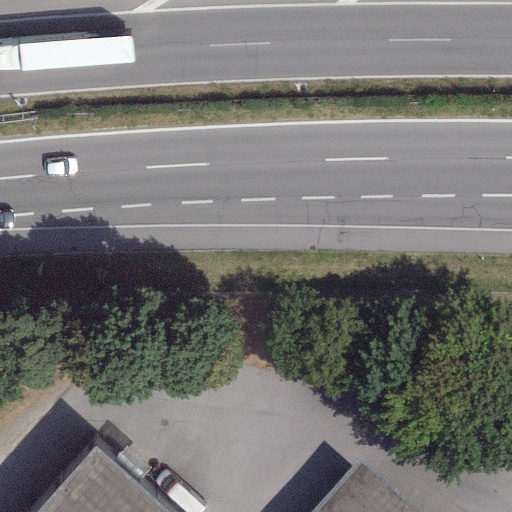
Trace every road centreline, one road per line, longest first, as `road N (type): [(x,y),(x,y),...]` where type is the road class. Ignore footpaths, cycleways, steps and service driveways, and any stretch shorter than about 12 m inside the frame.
road 1 (motorway): [(0,182),(332,163),(511,163)]
road 2 (motorway): [(511,40),(272,41),(0,58)]
